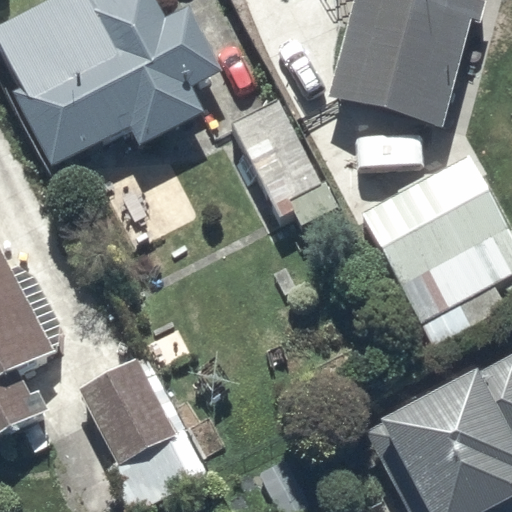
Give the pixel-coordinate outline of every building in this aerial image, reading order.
[(0,48),(19,84),(8,90),(50,166),(125,125),(135,143),(198,109),(186,87),(218,69),(183,5),(162,17),(152,0),(95,0),(89,4),(87,0),(47,0),(0,26),(0,48)] [(351,0),(326,97),(439,127),(467,19),(477,22),(483,0),(481,0),(351,0)] [(275,102),(230,124),(276,218),(290,211),(284,200),(315,185),(275,102)] [(511,244),(465,157),(360,214),(427,342),(501,302),(490,282),(511,270),(511,244)] [(35,281),(22,276),(13,280),(0,255),(0,440),(48,415),(37,396),(30,400),(15,372),(62,348),(62,333),(35,281)] [(474,367),(378,418),(422,511),(511,511),(511,354),(476,372),(474,367)] [(145,355),(77,389),(115,463),(105,468),(125,508),(159,490),(163,498),(189,485),(191,489),(209,480),(145,355)] [(216,511),(208,494),(171,511),(216,511)]
